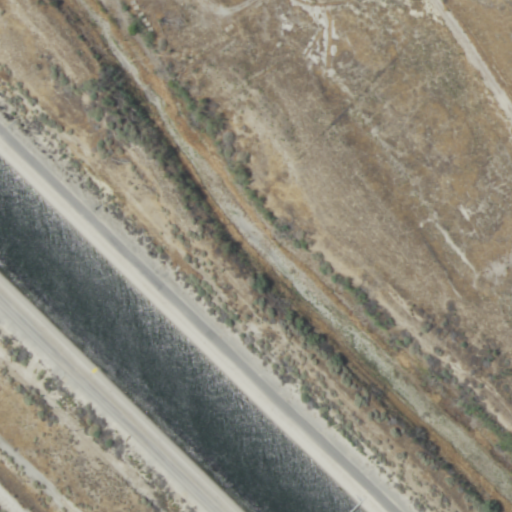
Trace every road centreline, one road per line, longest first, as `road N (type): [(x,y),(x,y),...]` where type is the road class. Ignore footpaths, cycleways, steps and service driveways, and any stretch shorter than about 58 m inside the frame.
road 1 (residential): [(444,511),(0,66)]
road 2 (track): [(424,0),(511,120)]
